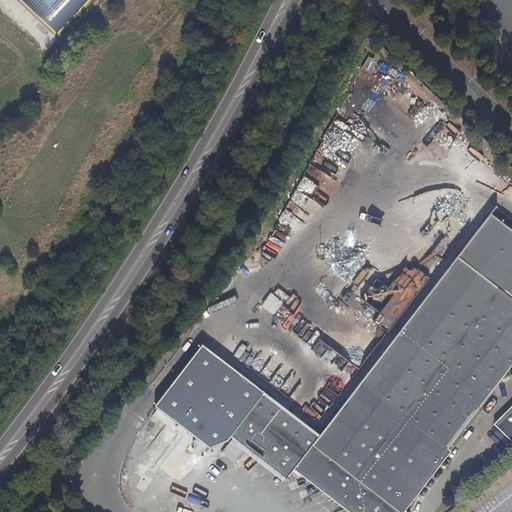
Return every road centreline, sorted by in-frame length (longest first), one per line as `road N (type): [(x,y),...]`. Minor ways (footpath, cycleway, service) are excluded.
road 1 (primary): [(0,471),(156,249),(296,0)]
road 2 (primary): [(279,0),(117,284),(0,446)]
road 3 (tertiary): [(383,0),(511,120)]
